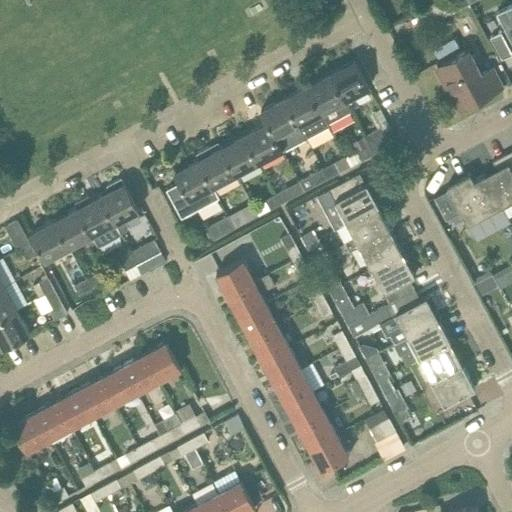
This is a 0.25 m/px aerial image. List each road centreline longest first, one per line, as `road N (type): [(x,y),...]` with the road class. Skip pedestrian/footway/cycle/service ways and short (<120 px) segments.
road 1 (residential): [(511,391),(410,200),(411,168),(440,151)]
road 2 (residential): [(121,143),(367,16)]
road 3 (residential): [(315,511),(196,286)]
road 4 (residential): [(0,386),(196,286)]
road 5 (residential): [(196,286),(121,143)]
road 6 (residential): [(440,151),(367,16)]
road 7 (residential): [(478,444),(347,511)]
road 8 (residential): [(0,207),(121,143)]
